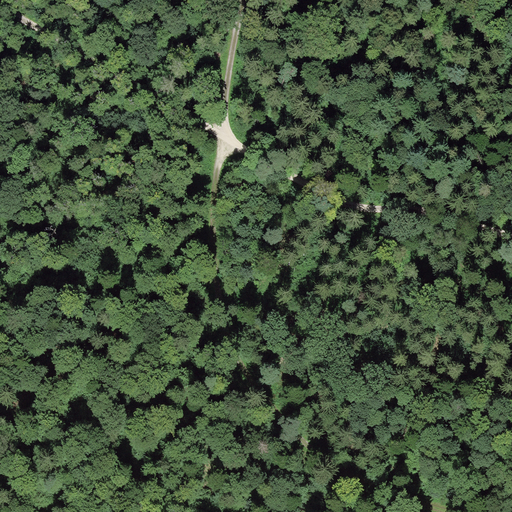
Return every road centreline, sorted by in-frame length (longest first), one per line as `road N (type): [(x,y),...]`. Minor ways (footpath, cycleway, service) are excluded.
road 1 (track): [(455,511),(325,458),(261,394),(239,358),(218,287),(213,200),(242,0)]
road 2 (track): [(0,6),(328,197),(420,210),(511,236)]
